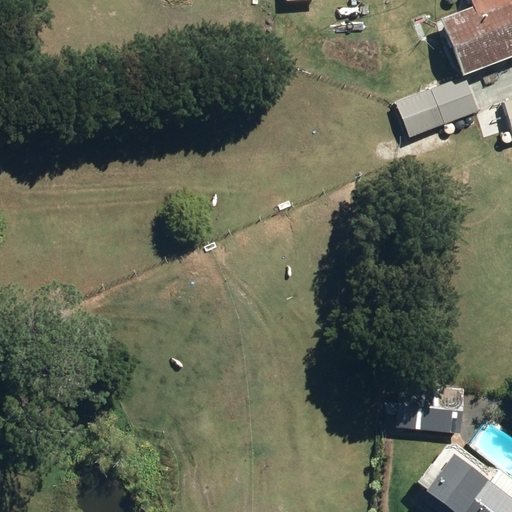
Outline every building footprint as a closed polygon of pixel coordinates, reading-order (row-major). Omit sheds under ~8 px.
[(507,78),(501,59),(511,55),(511,0),(472,0),(475,9),(443,19),(461,76),(479,70),(484,86),(507,78)] [(481,115),(479,109),(468,77),(398,100),(410,138),(481,115)] [(511,97),(492,104),(497,117),(506,114),(511,132),(511,97)] [(468,387),(399,382),(396,427),(465,432),(468,387)] [(511,511),(511,491),(455,439),(420,476),(431,487),(423,496),(440,511),(511,511)]
